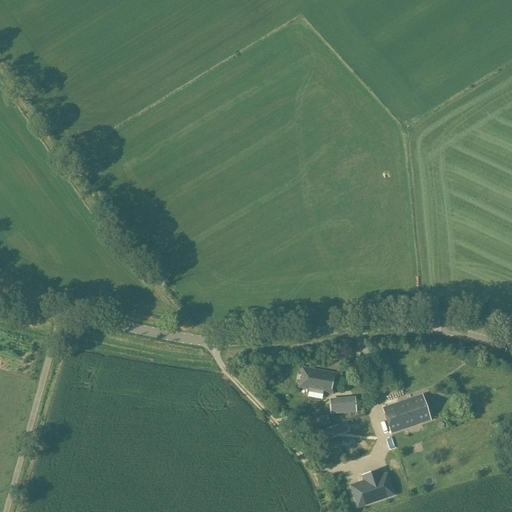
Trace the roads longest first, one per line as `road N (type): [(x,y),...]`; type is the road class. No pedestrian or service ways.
road 1 (tertiary): [(511,348),(395,324),(199,340),(0,297)]
road 2 (track): [(0,70),(128,263),(199,340)]
road 3 (track): [(326,511),(311,467),(199,340)]
